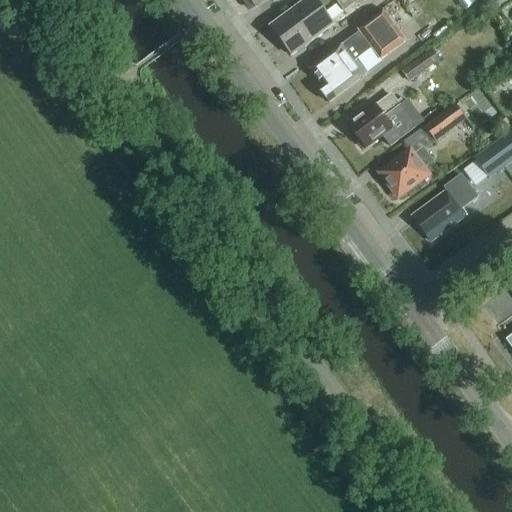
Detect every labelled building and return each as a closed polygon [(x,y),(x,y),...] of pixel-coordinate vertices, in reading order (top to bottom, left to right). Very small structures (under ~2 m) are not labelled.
[(248,0),(254,8),(265,0),(248,0)] [(308,0),(270,29),(292,57),(332,26),(324,15),(337,6),(342,13),(359,0),(308,0)] [(380,63),(402,47),(380,18),(309,71),(322,88),(319,91),(329,104),(365,77),(354,63),(371,51),(380,63)] [(409,83),(439,61),(432,51),(401,73),(409,83)] [(396,104),(390,96),(376,107),(375,107),(347,128),(355,138),(354,142),(359,147),(362,148),(364,150),(381,137),(389,148),(423,123),(407,101),(402,104),(400,102),(396,104)] [(434,145),(466,122),(454,106),(423,129),(434,145)] [(487,182),(511,163),(511,139),(509,135),(472,162),(487,182)] [(433,164),(422,149),(413,157),(409,152),(379,175),(397,199),(427,177),(423,171),(433,164)] [(489,222),(511,205),(511,198),(510,195),(511,192),(511,184),(505,174),(472,198),(489,222)] [(431,243),(466,217),(447,191),(411,218),(425,237),(426,236),(431,243)]
